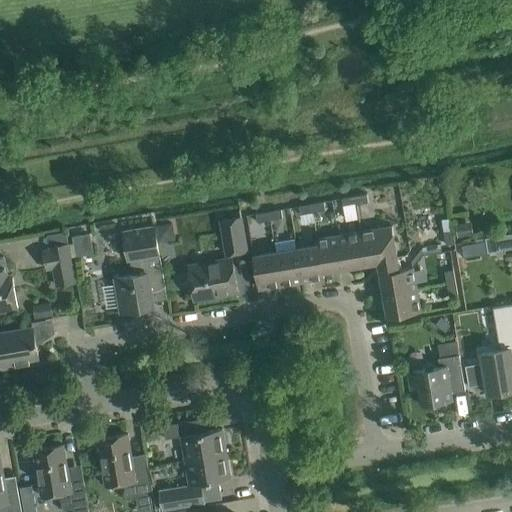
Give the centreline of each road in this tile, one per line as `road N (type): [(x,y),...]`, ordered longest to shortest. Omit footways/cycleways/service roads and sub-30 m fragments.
road 1 (residential): [(376,453),(353,318),(342,303),(95,343),(89,362),(97,406)]
road 2 (residential): [(97,406),(243,385),(261,410),(271,470)]
road 3 (residential): [(376,453),(511,431)]
